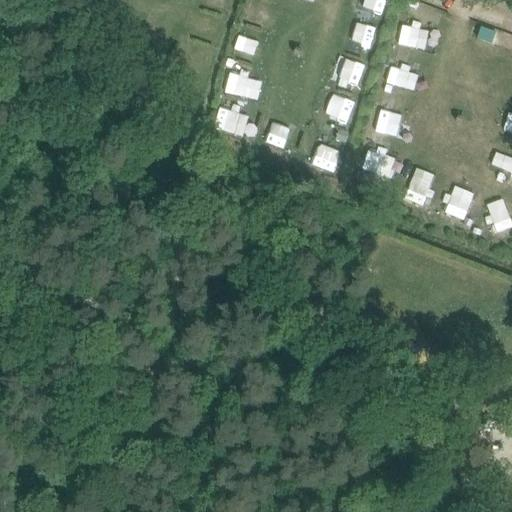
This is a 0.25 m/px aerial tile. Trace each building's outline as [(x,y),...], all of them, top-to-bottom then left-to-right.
[(337,0),(336,13),(359,15),(360,0),(337,0)] [(237,4),(229,26),(259,36),(267,14),(237,4)] [(386,14),(385,30),(409,31),(410,16),(386,14)] [(194,46),(201,22),(181,16),(174,40),(194,46)] [(323,53),(353,57),(356,35),(326,31),(323,53)] [(475,36),(472,56),(491,58),(494,39),(475,36)] [(225,46),(220,63),(237,69),(242,52),(225,46)] [(313,82),(335,89),(343,66),(320,59),(313,82)] [(388,90),(390,79),(371,75),(369,87),(388,90)] [(204,97),(232,107),(239,88),(210,78),(204,97)] [(306,94),(302,115),(332,121),(336,100),(306,94)] [(320,168),(316,137),(295,140),(299,170),(320,168)] [(444,233),(453,214),(420,199),(412,218),(444,233)] [(472,217),(470,235),(493,238),(498,206),(482,204),(480,218),(472,217)]
